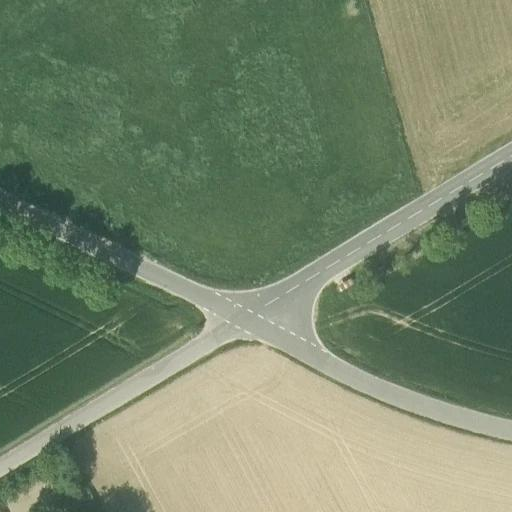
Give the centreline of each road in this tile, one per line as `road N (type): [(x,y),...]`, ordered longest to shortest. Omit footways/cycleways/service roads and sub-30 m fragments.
road 1 (tertiary): [(246,319),(511,155)]
road 2 (residential): [(511,432),(363,384),(246,319)]
road 3 (residential): [(0,469),(246,319)]
road 4 (tertiary): [(246,319),(0,200)]
